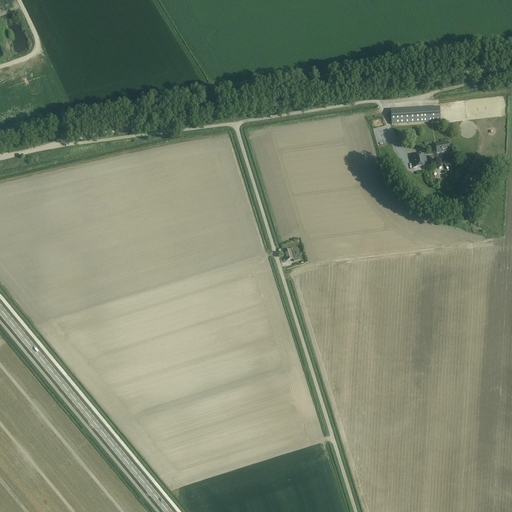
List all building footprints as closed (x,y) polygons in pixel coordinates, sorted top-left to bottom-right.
[(390,111),(391,125),(440,122),(439,108),(390,111)] [(372,130),(377,148),(388,144),(383,126),(372,130)] [(449,151),(447,143),(435,145),(436,145),(437,153),(436,153),(449,151)] [(411,157),(412,162),(413,168),(427,165),(425,154),(411,157)] [(294,262),(298,261),(300,260),(299,257),(296,258),(293,249),(283,252),(283,254),(285,254),(287,261),(293,259),(294,262)]
